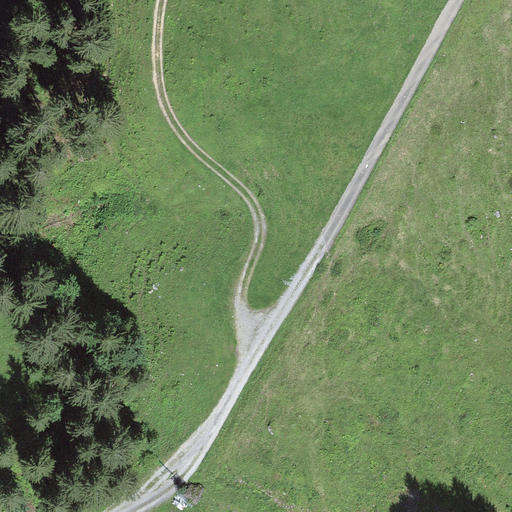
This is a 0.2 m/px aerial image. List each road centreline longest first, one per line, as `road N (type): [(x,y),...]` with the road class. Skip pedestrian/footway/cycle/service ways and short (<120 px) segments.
road 1 (track): [(454,0),(326,239),(205,437),(131,511)]
road 2 (track): [(258,350),(237,316),(265,217),(165,114),(158,0)]
